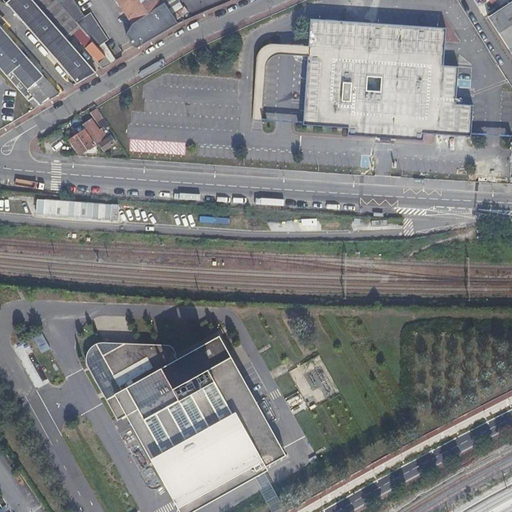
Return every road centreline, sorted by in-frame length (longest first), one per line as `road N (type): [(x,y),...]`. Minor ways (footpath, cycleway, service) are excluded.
road 1 (tertiary): [(0,167),(511,204)]
road 2 (residential): [(0,157),(20,135),(78,101),(272,0)]
road 3 (unclassified): [(336,511),(511,418)]
